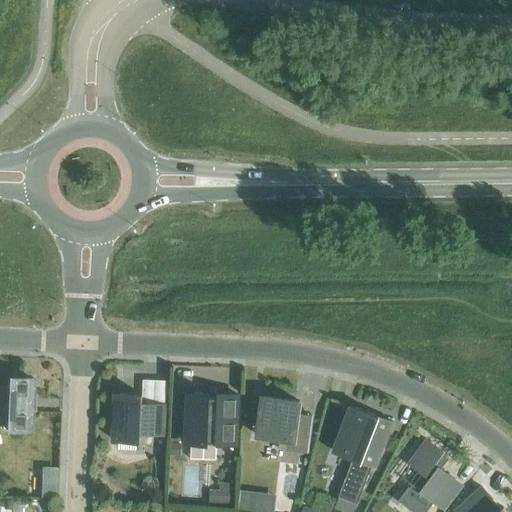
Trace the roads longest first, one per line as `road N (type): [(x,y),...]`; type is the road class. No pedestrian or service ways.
road 1 (residential): [(511,461),(439,406),(325,358),(81,342)]
road 2 (primary): [(511,180),(222,184)]
road 3 (unclassified): [(245,0),(401,24),(511,26)]
road 4 (residential): [(74,511),(81,342)]
